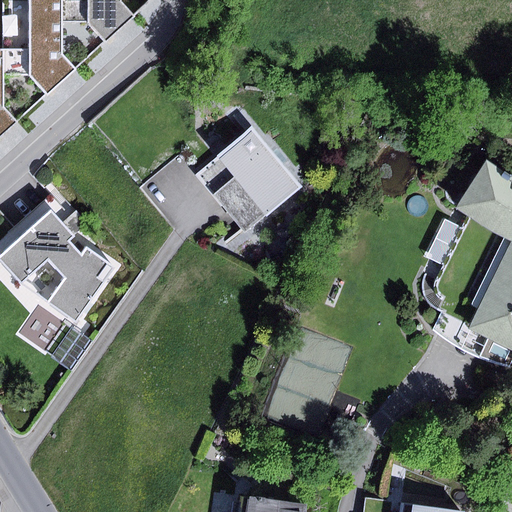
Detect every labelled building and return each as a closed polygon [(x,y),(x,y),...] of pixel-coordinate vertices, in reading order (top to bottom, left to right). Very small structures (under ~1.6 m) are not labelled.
[(62,0),(30,0),(31,49),(5,50),(5,75),(29,75),(48,95),(76,69),(63,55),(63,22),(62,0)] [(62,0),(63,22),(89,22),(107,41),(121,28),(136,15),(123,1),(122,0),(62,0)] [(0,49),(0,137),(18,122),(5,108),(5,75),(5,50),(0,49)] [(301,188),(253,127),(198,175),(245,232),(301,188)] [(511,177),(487,163),(456,208),(467,216),(435,279),(434,284),(434,287),(435,291),(437,295),(443,299),(438,310),(442,312),(434,331),(456,345),(480,359),(509,367),(511,361),(511,177)] [(52,212),(0,258),(22,282),(48,260),(67,279),(50,303),(76,321),(115,268),(86,248),(83,256),(68,242),(74,237),(68,230),(52,212)] [(306,511),(308,505),(244,497),(242,511),(306,511)]
